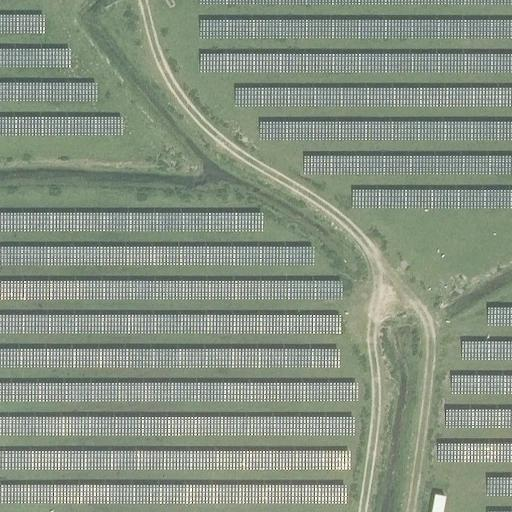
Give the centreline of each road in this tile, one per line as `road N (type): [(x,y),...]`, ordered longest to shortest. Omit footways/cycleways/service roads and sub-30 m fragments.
road 1 (track): [(139,0),(159,70),(219,147),(346,225),(421,310),(430,352),(411,511)]
road 2 (track): [(362,511),(380,405),(368,316),(397,283)]
